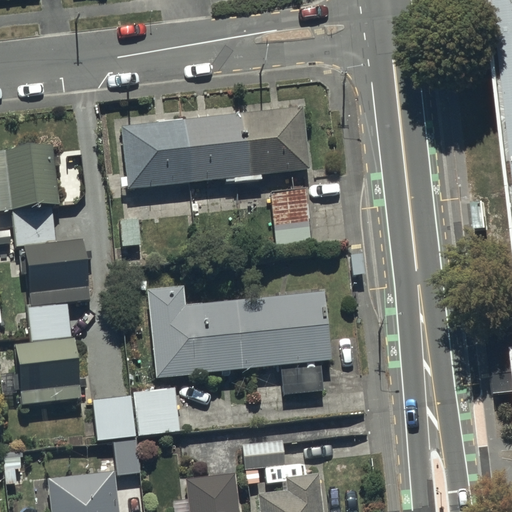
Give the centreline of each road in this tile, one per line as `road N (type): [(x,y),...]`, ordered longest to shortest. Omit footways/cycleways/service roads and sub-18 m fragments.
road 1 (tertiary): [(442,511),(389,22)]
road 2 (residential): [(0,67),(389,22)]
